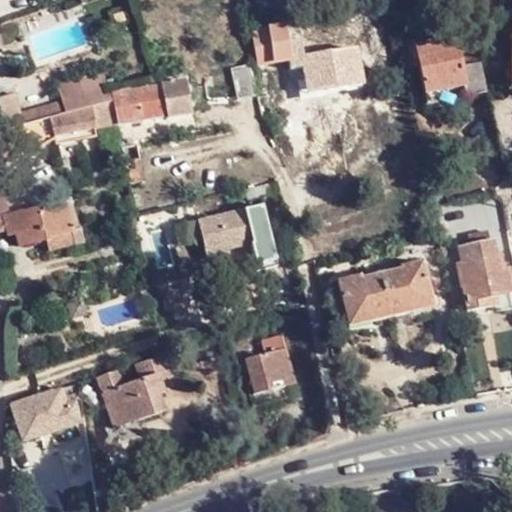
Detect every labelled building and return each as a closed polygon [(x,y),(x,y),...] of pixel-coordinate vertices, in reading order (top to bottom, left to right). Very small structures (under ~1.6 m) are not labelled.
[(258,62),(290,57),(282,12),(263,15),(266,27),(251,30),(258,62)] [(467,88),(463,67),(457,36),(435,40),(436,47),(418,51),(427,96),(465,89),(467,88)] [(355,46),(290,57),(295,82),(304,80),(308,94),(363,86),(355,46)] [(482,63),(463,67),(467,88),(465,89),(467,97),(489,93),(482,63)] [(257,96),(249,64),(232,69),(239,100),(257,96)] [(186,80),(161,87),(114,100),(113,100),(118,126),(166,118),(167,121),(193,116),(186,80)] [(9,130),(14,129),(23,126),(15,96),(0,99),(0,119),(2,129),(5,131),(9,130)] [(94,106),(92,106),(97,129),(118,126),(113,100),(94,106)] [(92,106),(50,119),(55,138),(57,143),(98,138),(97,129),(92,106)] [(31,153),(55,138),(50,119),(24,126),(23,126),(14,129),(31,153)] [(9,130),(0,135),(0,155),(4,161),(22,149),(9,130)] [(142,161),(127,163),(131,184),(146,181),(142,161)] [(270,194),(268,183),(247,188),(250,199),(270,194)] [(1,193),(0,192),(0,222),(5,221),(9,236),(18,234),(20,241),(24,242),(47,238),(47,234),(72,228),(65,200),(34,207),(34,210),(23,212),(21,211),(11,214),(1,193)] [(254,244),(246,209),(200,220),(207,259),(230,254),(229,249),(254,244)] [(471,262),(496,257),(493,241),(468,246),(471,262)] [(499,256),(496,257),(471,262),(461,263),(465,286),(462,286),(468,310),(495,305),(494,296),(511,292),(511,289),(508,269),(501,270),(499,256)] [(433,308),(424,263),(400,268),(401,270),(361,279),(360,276),(338,281),(347,327),(433,308)] [(266,355),(285,349),(281,335),(262,339),(266,355)] [(295,383),(285,349),(266,355),(246,360),(256,394),(295,383)] [(171,378),(163,356),(96,380),(114,430),(161,414),(155,397),(163,394),(159,382),(171,378)] [(65,399),(62,389),(12,405),(26,443),(85,425),(75,396),(65,399)]
